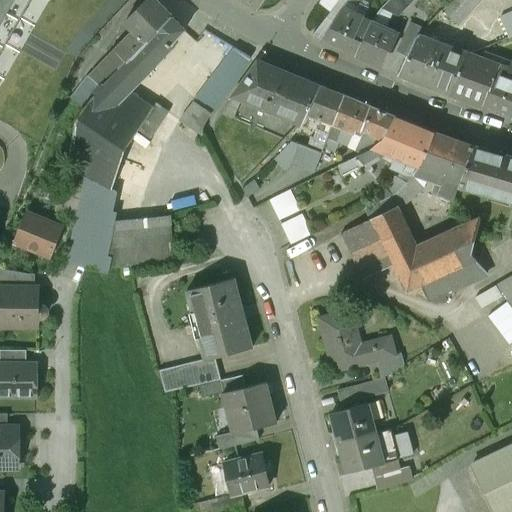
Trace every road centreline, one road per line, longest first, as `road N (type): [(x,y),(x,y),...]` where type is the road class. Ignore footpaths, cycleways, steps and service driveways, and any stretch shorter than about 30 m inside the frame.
road 1 (residential): [(242,233),(271,283),(330,511)]
road 2 (residential): [(511,138),(273,41)]
road 3 (residential): [(51,511),(61,464),(64,283)]
